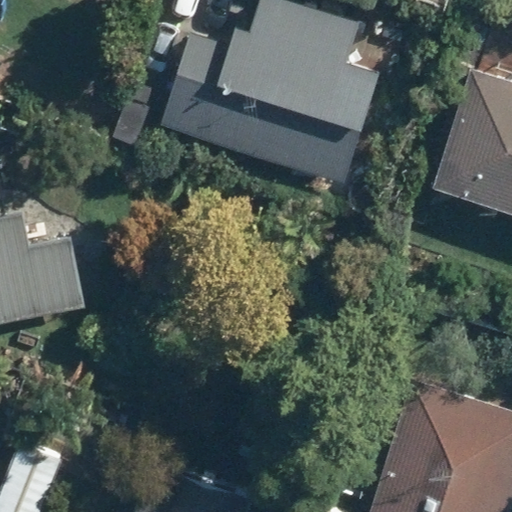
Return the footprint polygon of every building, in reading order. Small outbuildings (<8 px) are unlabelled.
[(190,0),(190,2),(204,7),(171,107),(358,168),(395,57),(362,46),(374,10),(343,0),(190,0)] [(511,54),(484,47),(449,170),(511,187),(511,54)] [(0,309),(96,287),(90,226),(43,228),(41,199),(0,202),(0,309)] [(511,511),(511,391),(415,364),(373,511),(511,511)] [(42,511),(73,450),(30,429),(0,488),(0,503),(17,511),(42,511)] [(256,511),(266,483),(174,454),(155,511),(256,511)]
